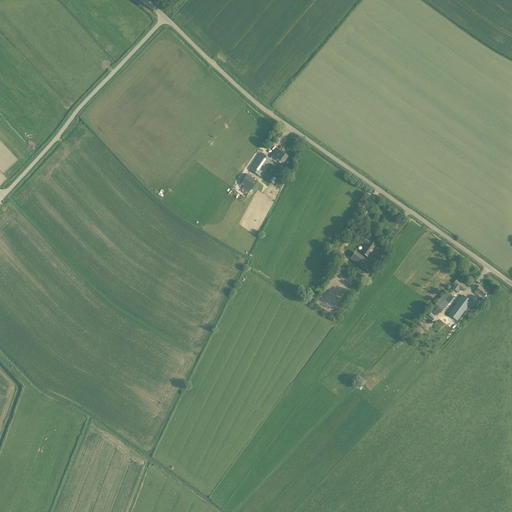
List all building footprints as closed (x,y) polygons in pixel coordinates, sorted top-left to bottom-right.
[(272,156),(283,163),(288,156),(280,151),(279,153),(275,150),(272,156)] [(260,177),(272,160),(262,153),(250,170),(260,177)] [(257,181),(247,174),(241,183),(251,189),(257,181)] [(363,242),(366,244),(361,251),(367,256),(365,258),(356,251),(350,259),(358,264),(368,272),(375,262),(369,257),(378,246),(369,239),(369,240),(364,236),(360,241),(362,242),(363,242)] [(353,272),(349,277),(359,284),(363,279),(353,272)] [(467,287),(457,279),(453,284),(463,292),(467,287)] [(488,292),(480,285),(474,293),(478,296),(480,294),(484,297),(488,292)] [(444,312),(445,311),(448,314),(457,321),(472,302),(463,295),(459,299),(455,297),(454,298),(448,293),(446,292),(436,304),(444,312)]
